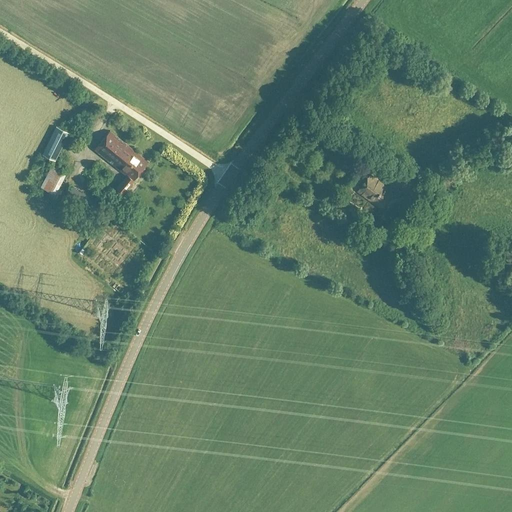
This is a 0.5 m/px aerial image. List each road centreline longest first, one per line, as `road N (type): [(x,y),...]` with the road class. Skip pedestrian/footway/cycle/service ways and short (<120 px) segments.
road 1 (tertiary): [(66,511),(159,288),(227,177)]
road 2 (unclassified): [(227,177),(0,33)]
road 3 (tertiary): [(227,177),(361,0)]
